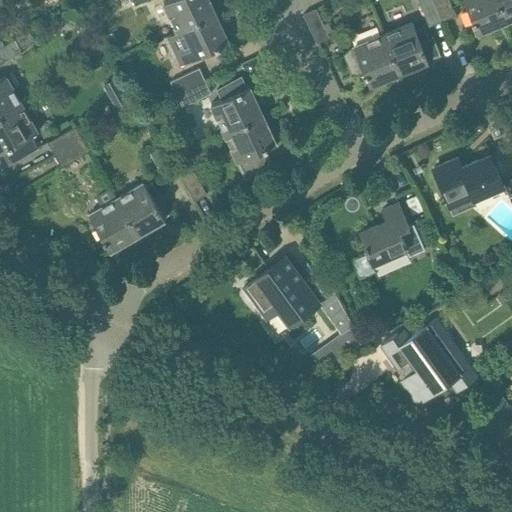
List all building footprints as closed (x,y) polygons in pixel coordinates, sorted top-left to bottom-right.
[(168,0),(163,3),(177,31),(215,13),(208,0),(168,0)] [(442,21),(433,0),(418,0),(429,26),(442,21)] [(433,0),(442,21),(455,15),(448,0),(433,0)] [(463,0),(477,33),(508,21),(498,0),(463,0)] [(511,0),(498,0),(508,21),(511,18),(511,0)] [(303,14),(317,43),(329,37),(316,8),(303,14)] [(215,13),(177,31),(165,36),(179,66),(229,43),(215,13)] [(383,34),(399,73),(428,61),(427,60),(440,55),(439,51),(433,35),(432,36),(433,37),(429,38),(423,24),(422,25),(423,26),(415,29),(412,22),(383,34)] [(369,85),(399,73),(383,34),(353,46),(343,54),(351,74),(364,72),(369,85)] [(15,40),(4,46),(0,48),(0,64),(22,52),(15,40)] [(176,93),(205,80),(199,67),(170,81),(176,93)] [(0,116),(22,104),(6,76),(0,79),(0,116)] [(116,78),(105,85),(120,111),(131,105),(116,78)] [(211,93),(205,80),(176,93),(182,106),(211,93)] [(224,133),(262,115),(249,86),(211,104),(224,133)] [(22,104),(0,116),(0,151),(1,153),(2,152),(8,164),(38,147),(31,135),(37,132),(22,104)] [(274,161),(268,148),(276,144),(262,115),(224,133),(245,178),(274,161)] [(54,155),(82,139),(75,126),(47,142),(54,155)] [(89,151),(82,139),(54,155),(61,167),(89,151)] [(166,181),(179,174),(162,146),(150,153),(166,181)] [(433,168),(451,209),(503,186),(489,154),(461,167),(457,157),(433,168)] [(191,166),(179,174),(194,201),(207,194),(191,166)] [(117,198),(138,234),(165,219),(144,182),(117,198)] [(117,198),(111,189),(96,197),(101,207),(88,214),(109,251),(138,234),(117,198)] [(406,202),(413,216),(424,211),(417,197),(406,202)] [(366,244),(364,245),(371,264),(406,249),(409,256),(425,249),(413,223),(409,225),(399,203),(382,210),(387,220),(360,232),(366,244)] [(267,318),(279,309),(290,324),(320,302),(285,255),(244,286),(267,318)] [(456,274),(462,289),(475,283),(470,269),(456,274)] [(486,282),(491,292),(505,284),(500,275),(486,282)] [(396,333),(380,345),(397,369),(403,365),(411,375),(401,382),(418,404),(449,382),(456,391),(479,376),(437,317),(425,325),(411,335),(405,327),(396,333)] [(348,327),(337,336),(348,351),(359,343),(348,327)] [(490,383),(480,391),(497,414),(508,406),(490,383)]
